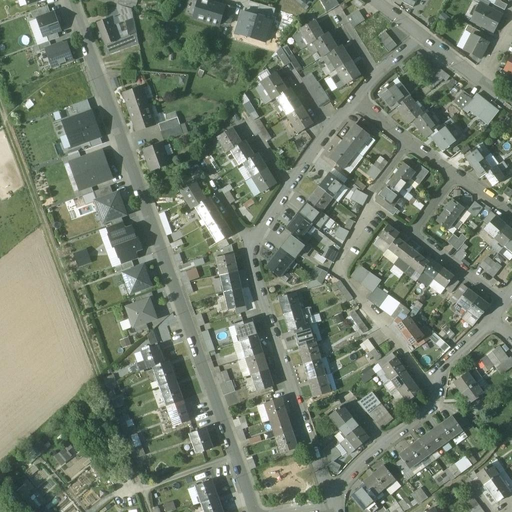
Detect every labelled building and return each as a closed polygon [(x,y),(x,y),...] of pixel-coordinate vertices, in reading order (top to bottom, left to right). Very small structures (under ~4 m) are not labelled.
[(198,0),(193,18),(219,26),(225,7),(213,3),(213,0),(198,0)] [(339,5),(335,0),(319,0),(326,13),(339,5)] [(489,3),(483,0),(470,0),(471,1),(479,5),(479,4),(487,8),(489,3)] [(499,1),(496,0),(493,5),(504,11),(507,5),(499,1)] [(487,8),(479,4),(479,5),(471,20),(493,32),(501,16),(487,8)] [(259,5),(256,16),(271,21),(275,9),(259,5)] [(50,14),(47,6),(31,13),(33,20),(37,19),(50,14)] [(125,8),(117,6),(116,8),(103,13),(106,20),(115,17),(118,24),(120,23),(132,18),(130,10),(125,8)] [(358,11),(347,18),(353,28),(364,20),(358,11)] [(265,43),(271,21),(256,16),(242,12),(235,34),(265,43)] [(54,13),(50,14),(37,19),(44,37),(46,36),(57,32),(61,31),(54,13)] [(106,20),(96,24),(105,46),(116,42),(115,42),(110,28),(118,25),(118,24),(115,17),(106,20)] [(450,21),(446,17),(441,21),(445,25),(450,21)] [(132,18),(120,23),(123,38),(136,33),(132,18)] [(315,20),(299,30),(300,30),(301,32),(309,44),(308,45),(313,42),(323,36),(314,21),(315,21),(315,20)] [(483,34),(467,25),(464,31),(472,35),(480,39),(483,34)] [(59,39),(57,32),(46,36),(48,43),(49,42),(59,39)] [(301,32),(294,37),(302,49),(307,46),(308,45),(309,44),(301,32)] [(389,37),(385,32),(377,39),(380,44),(389,37)] [(116,42),(105,46),(108,55),(138,44),(136,33),(123,38),(115,42),(116,42)] [(328,33),(323,36),(313,42),(322,57),(326,55),(337,48),(336,48),(327,33),(328,33)] [(480,39),(472,35),(464,51),(479,59),(488,43),(480,39)] [(393,41),(389,37),(380,44),(384,48),(393,41)] [(393,41),(384,48),(388,53),(397,46),(393,41)] [(46,50),(51,48),(49,42),(48,43),(33,48),(35,54),(46,50)] [(51,48),(46,50),(52,67),(71,61),(73,60),(67,42),(51,48)] [(322,57),(313,42),(308,45),(307,46),(316,61),(322,57)] [(292,55),(286,45),(281,48),(287,58),(292,55)] [(337,48),(326,55),(328,58),(336,70),(350,61),(341,46),(336,48),(337,48)] [(289,62),(282,51),(277,54),(284,65),(289,62)] [(412,60),(424,70),(430,62),(418,53),(412,60)] [(298,64),(292,55),(287,58),(293,67),(298,64)] [(328,58),(324,61),(331,73),(336,70),(328,58)] [(350,61),(336,70),(338,73),(345,85),(360,76),(350,61)] [(440,69),(430,62),(424,70),(433,77),(436,74),(440,69)] [(450,77),(440,69),(436,74),(441,78),(446,82),(450,77)] [(137,72),(122,70),(122,79),(137,80),(137,72)] [(275,72),(260,82),(260,83),(261,82),(272,100),(276,98),(275,98),(286,91),(286,90),(275,73),(276,73),(275,72)] [(338,73),(331,78),(338,89),(345,85),(338,73)] [(433,77),(427,82),(433,89),(440,82),(439,81),(441,78),(436,74),(433,77)] [(312,85),(307,76),(301,80),(307,89),(312,85)] [(329,102),(317,83),(312,85),(325,105),(329,102)] [(383,91),(378,94),(379,94),(392,110),(396,107),(395,107),(405,100),(405,99),(398,90),(393,84),(393,83),(383,91)] [(312,85),(307,89),(319,108),(325,105),(312,85)] [(409,96),(402,86),(398,90),(405,99),(409,97),(409,96)] [(142,87),(123,94),(129,112),(149,106),(142,87)] [(301,106),(290,88),(286,90),(286,91),(275,98),(276,98),(287,115),(301,106)] [(473,98),(462,90),(453,102),(463,110),(466,107),(469,103),(473,98)] [(473,98),(469,103),(466,107),(470,109),(476,114),(484,102),(475,94),(473,98)] [(409,97),(405,99),(405,100),(395,107),(396,107),(409,124),(412,121),(422,114),(409,97)] [(272,102),(278,113),(283,110),(277,99),(272,102)] [(88,100),(71,107),(74,114),(77,112),(78,115),(91,110),(88,100)] [(254,112),(248,102),(243,105),(249,115),(254,112)] [(498,112),(487,104),(478,116),(489,124),(498,112)] [(149,106),(129,112),(136,132),(155,125),(149,106)] [(301,106),(287,115),(298,134),(313,125),(301,106)] [(103,137),(93,110),(91,110),(78,115),(62,121),(72,149),(90,142),(101,138),(103,137)] [(426,111),(422,114),(412,121),(425,138),(429,135),(439,128),(438,127),(426,111)] [(511,121),(506,117),(500,125),(505,129),(507,125),(511,121)] [(168,121),(159,124),(161,131),(180,125),(178,118),(168,121)] [(462,137),(449,119),(442,124),(456,142),(462,137)] [(265,129),(259,120),(254,123),(260,132),(265,129)] [(356,125),(343,142),(356,152),(369,135),(370,136),(370,135),(356,124),(355,125),(356,125)] [(442,124),(438,127),(439,128),(429,135),(442,151),(441,152),(456,142),(442,124)] [(180,125),(161,131),(164,141),(183,134),(180,125)] [(233,127),(216,138),(217,138),(218,138),(227,153),(230,151),(230,150),(241,143),(232,129),(233,128),(233,127)] [(265,129),(260,132),(266,142),(271,139),(265,129)] [(101,138),(90,142),(92,148),(103,144),(101,138)] [(253,156),(244,141),(241,143),(230,150),(230,151),(239,165),(243,163),(254,156),(253,156)] [(343,142),(330,158),(330,157),(329,158),(344,169),(344,168),(343,168),(356,152),(343,142)] [(162,143),(143,150),(151,171),(170,164),(162,143)] [(490,154),(482,143),(475,147),(483,158),(490,154)] [(475,147),(464,156),(465,156),(473,166),(483,158),(475,147)] [(211,162),(206,153),(200,156),(206,165),(211,162)] [(257,153),(253,156),(254,156),(243,163),(252,177),(266,169),(257,153)] [(69,165),(74,178),(105,167),(100,154),(69,165)] [(490,154),(483,158),(491,169),(495,166),(498,164),(490,154)] [(483,158),(473,166),(481,178),(484,175),(492,169),(491,169),(483,158)] [(383,159),(376,168),(381,172),(387,163),(383,159)] [(498,164),(495,166),(500,172),(506,168),(502,161),(498,164)] [(217,172),(211,162),(206,165),(212,175),(217,172)] [(412,170),(403,163),(403,164),(395,175),(406,183),(410,178),(415,172),(412,170)] [(428,172),(417,164),(412,170),(415,172),(423,178),(428,172)] [(492,169),(484,175),(492,186),(504,178),(500,172),(495,166),(491,169),(492,169)] [(109,179),(105,167),(74,178),(78,190),(109,179)] [(381,172),(376,168),(369,177),(374,180),(381,172)] [(266,169),(252,177),(261,192),(260,192),(260,193),(276,183),(276,182),(275,183),(266,169)] [(423,178),(415,172),(410,178),(418,185),(423,178)] [(329,174),(319,187),(332,198),(343,184),(329,173),(329,174)] [(395,175),(387,185),(398,194),(402,189),(406,183),(395,175)] [(196,182),(180,191),(180,192),(181,191),(191,209),(195,207),(206,200),(198,187),(199,187),(198,186),(196,183),(196,182)] [(226,186),(224,182),(218,185),(224,195),(230,191),(226,186)] [(412,187),(406,183),(402,189),(406,192),(407,192),(408,192),(412,187)] [(398,194),(387,185),(379,196),(379,195),(378,196),(386,202),(390,205),(391,204),(390,204),(398,194)] [(93,193),(97,202),(113,196),(110,187),(93,193)] [(332,198),(319,187),(308,201),(321,211),(332,198)] [(511,193),(511,190),(507,187),(502,193),(509,198),(511,193)] [(406,192),(402,189),(398,194),(401,196),(401,197),(408,202),(413,196),(407,192),(406,192)] [(367,196),(357,190),(354,195),(360,198),(365,201),(367,196)] [(230,191),(224,195),(230,204),(235,201),(230,191)] [(113,196),(97,202),(104,222),(110,220),(125,215),(117,194),(113,196)] [(398,194),(390,204),(391,204),(393,206),(401,197),(401,196),(398,194)] [(212,202),(209,197),(206,200),(195,207),(206,225),(220,216),(212,203),(213,202),(213,201),(212,202)] [(251,199),(243,205),(246,209),(254,203),(251,199)] [(464,209),(453,200),(452,200),(453,201),(445,211),(455,219),(459,215),(464,209)] [(321,211),(308,201),(297,215),(311,225),(321,211)] [(424,206),(416,201),(413,205),(421,211),(424,206)] [(390,205),(386,202),(382,207),(393,215),(397,210),(393,206),(391,204),(390,205)] [(474,203),(467,212),(471,216),(479,206),(474,203)] [(455,219),(445,211),(436,221),(435,221),(447,230),(450,225),(455,219)] [(168,223),(164,212),(159,214),(163,225),(168,223)] [(491,212),(483,221),(488,225),(496,216),(491,212)] [(326,232),(335,222),(325,213),(316,222),(326,232)] [(311,225),(297,215),(286,229),(292,233),(293,233),(300,239),(311,225)] [(220,216),(206,225),(217,243),(233,234),(232,233),(231,233),(223,221),(224,220),(224,219),(223,220),(220,216)] [(488,225),(484,229),(494,238),(505,225),(496,217),(497,217),(496,216),(488,225)] [(120,217),(110,220),(112,226),(122,222),(120,217)] [(349,219),(344,229),(349,232),(354,222),(349,219)] [(461,223),(455,219),(450,225),(456,230),(461,223)] [(123,222),(106,228),(109,235),(126,229),(123,222)] [(168,223),(163,225),(166,236),(172,234),(168,223)] [(399,234),(388,226),(388,225),(379,236),(380,237),(380,236),(391,244),(396,238),(399,234)] [(511,231),(505,225),(494,238),(504,247),(511,237),(511,231)] [(126,229),(109,235),(113,247),(115,247),(115,246),(135,239),(135,238),(131,227),(126,229)] [(344,229),(338,239),(344,241),(349,232),(344,229)] [(300,239),(293,233),(292,233),(279,250),(293,260),(306,244),(307,244),(300,239)] [(338,251),(341,245),(319,234),(316,239),(327,245),(326,246),(338,251)] [(467,239),(462,234),(458,239),(459,240),(463,243),(467,239)] [(135,239),(115,246),(115,247),(119,257),(136,251),(141,249),(137,238),(135,238),(135,239)] [(396,238),(391,244),(388,248),(399,257),(407,246),(396,238)] [(459,240),(454,246),(458,249),(460,247),(463,243),(459,240)] [(418,255),(407,246),(399,257),(410,266),(418,255)] [(511,253),(504,247),(498,253),(508,262),(511,257),(511,253)] [(338,253),(328,248),(322,256),(327,260),(333,263),(338,253)] [(78,267),(92,263),(87,250),(74,255),(78,267)] [(279,250),(267,266),(266,266),(280,278),(280,277),(293,260),(279,250)] [(136,251),(119,257),(121,265),(138,259),(136,251)] [(183,264),(179,254),(174,256),(177,266),(183,264)] [(234,254),(216,258),(216,259),(217,259),(220,275),(237,271),(234,255),(234,254)] [(429,263),(418,255),(410,266),(416,270),(421,274),(423,271),(429,263)] [(410,266),(399,257),(394,264),(405,272),(410,266)] [(488,257),(480,266),(484,269),(487,265),(492,260),(488,257)] [(442,268),(431,260),(429,263),(423,271),(434,280),(442,268)] [(492,260),(487,265),(491,269),(496,264),(495,264),(492,260)] [(491,269),(488,273),(492,277),(501,267),(496,263),(495,264),(496,264),(491,269)] [(370,273),(360,265),(351,276),(361,284),(370,273)] [(143,266),(123,274),(131,294),(150,286),(143,266)] [(416,270),(410,266),(405,272),(411,277),(416,270)] [(187,270),(190,280),(200,277),(197,267),(187,270)] [(453,276),(442,268),(434,280),(445,288),(453,278),(454,276),(453,276)] [(322,270),(317,280),(318,285),(321,285),(327,273),(322,270)] [(237,271),(220,275),(224,292),(241,289),(237,271)] [(189,282),(186,272),(180,274),(184,284),(189,282)] [(381,281),(370,273),(361,284),(372,293),(376,288),(381,281)] [(459,283),(453,278),(445,288),(451,293),(459,283)] [(317,280),(306,283),(307,289),(318,285),(317,280)] [(445,288),(434,280),(429,286),(440,294),(445,288)] [(346,290),(340,281),(335,284),(341,293),(346,290)] [(189,282),(184,284),(188,295),(193,293),(189,282)] [(463,285),(451,300),(456,304),(457,303),(468,289),(463,285)] [(372,293),(367,299),(379,308),(388,296),(376,288),(372,293)] [(241,289),(224,292),(227,309),(227,310),(245,306),(245,305),(244,305),(241,289)] [(468,289),(457,303),(467,311),(478,297),(468,290),(468,289)] [(353,299),(346,290),(341,293),(348,302),(353,299)] [(295,291),(278,297),(279,297),(284,314),(300,310),(295,292),(296,292),(295,291)] [(135,299),(137,304),(149,300),(154,299),(152,293),(135,299)] [(400,304),(388,296),(379,308),(391,316),(400,304)] [(488,305),(478,297),(467,311),(478,319),(489,305),(488,305)] [(137,304),(127,308),(134,327),(135,327),(146,323),(156,319),(149,300),(137,304)] [(400,304),(391,316),(395,319),(397,316),(405,307),(400,304)] [(405,307),(397,316),(402,320),(407,314),(409,311),(405,307)] [(300,310),(284,314),(289,331),(294,330),(305,326),(300,310)] [(361,321),(355,312),(350,315),(357,324),(361,321)] [(205,325),(201,314),(195,316),(199,327),(205,325)] [(402,320),(397,316),(395,319),(394,320),(399,325),(407,319),(407,314),(402,320)] [(129,319),(121,322),(123,329),(131,327),(129,319)] [(252,319),(234,325),(234,326),(235,326),(240,342),(257,337),(251,320),(252,320),(252,319)] [(422,336),(410,320),(409,320),(407,319),(399,325),(398,325),(398,328),(401,332),(401,331),(411,344),(412,343),(422,336)] [(368,330),(361,321),(357,324),(364,333),(368,330)] [(148,329),(146,323),(135,327),(137,332),(148,329)] [(305,326),(294,330),(299,347),(315,342),(310,325),(305,326)] [(450,330),(446,334),(450,338),(454,334),(450,330)] [(153,331),(148,334),(152,342),(157,340),(153,331)] [(257,337),(240,342),(246,358),(262,353),(257,337)] [(210,339),(204,341),(208,352),(214,350),(210,339)] [(368,339),(360,345),(363,349),(366,347),(371,344),(368,339)] [(315,342),(299,347),(304,364),(320,359),(315,342)] [(158,345),(140,352),(141,352),(144,360),(147,369),(152,367),(163,363),(157,346),(158,346),(158,345)] [(370,352),(367,354),(370,358),(373,356),(378,353),(375,348),(370,352)] [(214,350),(208,352),(212,362),(217,360),(214,350)] [(494,350),(486,356),(495,368),(500,364),(508,359),(502,351),(497,354),(494,350)] [(262,353),(246,358),(249,367),(251,375),(267,369),(262,353)] [(378,353),(373,356),(377,361),(381,357),(378,353)] [(508,359),(500,364),(504,369),(503,369),(505,372),(511,366),(511,359),(510,357),(508,359)] [(395,358),(381,368),(382,369),(382,368),(386,373),(390,379),(403,370),(395,359),(396,358),(395,358)] [(320,359),(304,364),(309,380),(325,375),(320,359)] [(144,360),(136,363),(139,372),(147,369),(144,360)] [(168,361),(163,363),(152,367),(159,387),(175,381),(170,366),(170,365),(169,366),(168,361),(169,361),(168,361)] [(500,364),(495,368),(499,373),(503,369),(504,369),(500,364)] [(249,367),(241,370),(243,377),(251,375),(249,367)] [(482,378),(474,368),(467,373),(475,383),(482,378)] [(267,369),(251,375),(257,391),(256,391),(256,392),(273,386),(267,369)] [(403,370),(390,379),(399,391),(412,381),(403,370)] [(226,383),(222,372),(216,374),(220,385),(226,383)] [(386,373),(380,378),(384,384),(390,379),(386,373)] [(467,373),(453,383),(454,383),(461,393),(475,383),(467,373)] [(325,375),(309,380),(314,396),(313,396),(313,397),(331,392),(331,391),(330,391),(325,375)] [(112,387),(109,377),(103,379),(107,389),(112,387)] [(490,389),(482,378),(475,383),(483,394),(490,389)] [(384,384),(392,395),(399,391),(390,379),(384,384)] [(175,381),(159,387),(166,406),(182,401),(177,386),(177,385),(175,381)] [(412,381),(399,391),(400,393),(407,403),(421,392),(420,392),(412,381)] [(475,383),(461,393),(469,404),(468,404),(469,404),(483,394),(475,383)] [(227,388),(222,390),(223,395),(233,392),(232,386),(227,388)] [(372,392),(360,403),(364,409),(369,405),(372,410),(381,404),(372,392)] [(407,403),(400,393),(394,397),(402,407),(407,403)] [(281,398),(264,404),(265,404),(270,420),(286,415),(281,399),(282,399),(281,398)] [(118,402),(112,404),(114,409),(124,406),(122,400),(118,402)] [(182,401),(166,406),(173,426),(172,426),(173,427),(190,421),(190,420),(189,420),(184,406),(185,405),(184,405),(182,401)] [(264,404),(257,406),(262,423),(270,420),(265,404),(264,404)] [(381,404),(372,410),(376,414),(371,418),(375,423),(376,422),(388,412),(381,404)] [(342,405),(328,416),(329,416),(338,427),(350,417),(342,406),(342,405)] [(376,414),(372,410),(368,413),(371,418),(376,414)] [(468,422),(460,411),(452,417),(460,428),(468,422)] [(388,412),(376,422),(381,429),(393,419),(388,412)] [(128,415),(117,418),(119,423),(125,422),(129,420),(128,415)] [(286,415),(270,420),(275,437),(292,431),(286,415)] [(318,415),(314,418),(317,423),(322,420),(318,415)] [(452,417),(452,416),(451,417),(452,417),(441,425),(452,438),(462,431),(460,428),(452,417)] [(350,417),(338,427),(341,431),(347,438),(359,428),(350,417)] [(239,418),(233,421),(237,431),(243,429),(239,418)] [(441,425),(431,432),(441,446),(452,438),(441,425)] [(206,428),(189,433),(196,454),(213,448),(212,448),(205,428),(206,428)] [(368,440),(359,428),(347,438),(356,450),(369,440),(368,439),(368,440)] [(243,429),(237,431),(240,441),(246,439),(243,429)] [(292,431),(275,437),(281,453),(280,453),(280,454),(298,448),(298,447),(297,448),(292,431)] [(347,438),(341,431),(335,437),(340,444),(347,438)] [(462,431),(452,438),(457,445),(467,437),(462,431)] [(431,432),(420,440),(430,454),(441,446),(431,432)] [(259,435),(249,439),(250,444),(261,441),(259,435)] [(347,438),(340,444),(348,455),(356,450),(347,438)] [(420,440),(410,447),(420,461),(430,454),(420,440)] [(332,443),(323,450),(326,455),(336,447),(332,443)] [(54,455),(61,465),(73,457),(67,447),(54,455)] [(138,458),(134,447),(129,449),(133,460),(138,458)] [(340,453),(336,447),(326,455),(332,463),(341,456),(340,453)] [(410,447),(400,455),(399,454),(399,455),(402,460),(410,470),(410,469),(420,461),(410,447)] [(252,456),(246,458),(250,470),(256,468),(252,456)] [(473,457),(469,461),(472,465),(477,462),(473,457)] [(402,460),(395,465),(403,475),(410,470),(402,460)] [(464,464),(461,460),(455,465),(461,473),(468,469),(464,464)] [(420,461),(410,469),(415,475),(425,468),(420,461)] [(469,461),(464,464),(468,469),(472,465),(469,461)] [(340,467),(332,463),(328,466),(331,470),(337,473),(340,467)] [(454,464),(444,472),(447,476),(452,473),(455,478),(461,473),(455,465),(454,464)] [(491,464),(476,475),(477,475),(484,485),(498,476),(490,465),(491,465),(491,464)] [(383,466),(383,467),(373,475),(384,488),(394,479),(383,466)] [(447,476),(444,472),(439,475),(445,483),(450,480),(447,476)] [(452,473),(447,476),(450,480),(451,481),(455,478),(452,473)] [(373,475),(363,484),(365,486),(374,496),(380,491),(384,488),(373,475)] [(498,476),(484,485),(486,489),(486,490),(487,489),(496,503),(496,504),(511,493),(511,492),(510,493),(498,476)] [(28,479),(16,490),(23,498),(35,487),(28,479)] [(394,479),(384,488),(390,494),(400,486),(394,479)] [(211,480),(194,486),(194,487),(195,487),(201,503),(217,497),(211,481),(211,480)] [(365,486),(355,495),(352,497),(363,510),(365,507),(369,511),(373,511),(378,509),(372,502),(377,498),(374,496),(365,486)] [(384,496),(380,491),(374,496),(377,498),(378,500),(384,496)] [(423,501),(420,496),(415,499),(418,504),(423,501)] [(221,511),(217,497),(201,503),(203,511),(221,511)] [(479,506),(472,497),(467,500),(474,509),(479,506)] [(404,511),(409,508),(404,500),(398,504),(403,511),(404,511)]
